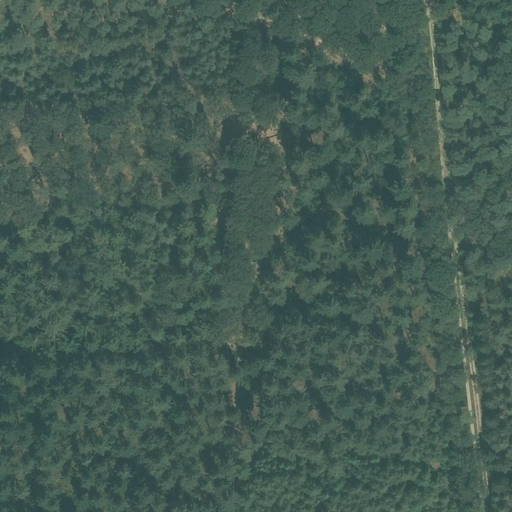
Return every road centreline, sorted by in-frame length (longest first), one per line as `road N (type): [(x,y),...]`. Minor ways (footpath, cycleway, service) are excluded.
road 1 (track): [(461,265),(428,0)]
road 2 (track): [(461,265),(489,511)]
